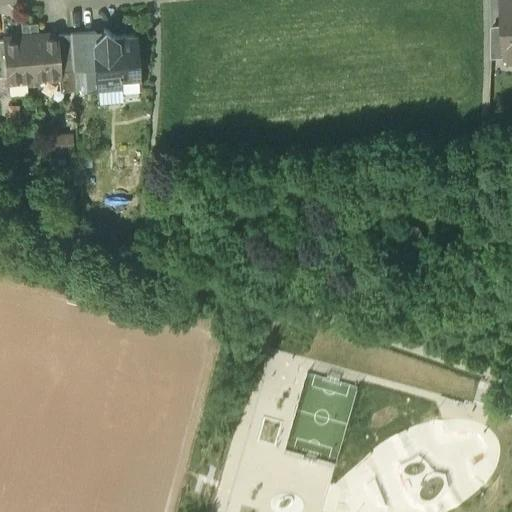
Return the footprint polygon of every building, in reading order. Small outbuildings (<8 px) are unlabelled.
[(511,0),(501,0),(503,29),(505,58),(511,57),(511,0)] [(55,32),(37,33),(36,19),(28,20),(33,81),(39,80),(38,72),(44,72),(47,76),(54,75),(56,71),(57,71),(57,67),(55,32)] [(21,34),(3,35),(6,71),(6,74),(8,74),(11,79),(18,78),(20,73),(26,73),(26,81),(33,81),(28,20),(20,20),(21,34)] [(115,36),(104,26),(98,33),(99,34),(94,39),(97,85),(122,83),(122,87),(137,86),(137,81),(134,35),(115,36)] [(93,29),(69,31),(72,66),(82,65),(84,86),(97,85),(94,39),(99,34),(98,33),(93,29)] [(503,29),(490,30),(490,59),(505,58),(503,29)] [(69,31),(55,32),(57,67),(71,66),(72,66),(69,31)] [(71,147),(71,125),(50,126),(51,147),(71,147)]
